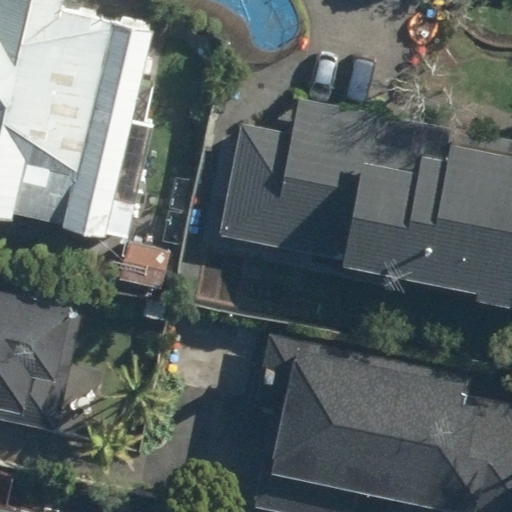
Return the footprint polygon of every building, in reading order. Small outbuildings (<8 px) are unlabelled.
[(0,0),(0,207),(131,238),(142,195),(127,191),(167,21),(74,0),(0,0)] [(244,114),(223,231),(484,279),(482,290),(511,295),(511,146),(457,136),(455,148),(424,142),(429,117),(302,94),(297,124),(244,114)] [(0,415),(64,428),(90,298),(0,280),(0,415)] [(282,413),(272,466),(511,511),(511,407),(485,403),(492,368),(274,325),(263,381),(269,382),(263,409),(282,413)] [(93,511),(0,494),(0,511),(93,511)]
